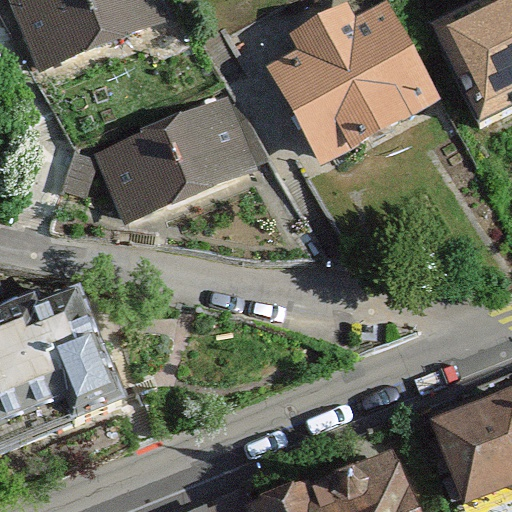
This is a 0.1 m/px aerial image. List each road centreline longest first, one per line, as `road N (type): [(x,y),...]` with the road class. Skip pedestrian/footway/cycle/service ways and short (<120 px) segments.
road 1 (residential): [(481,337),(450,318),(0,240)]
road 2 (residential): [(53,511),(481,337)]
